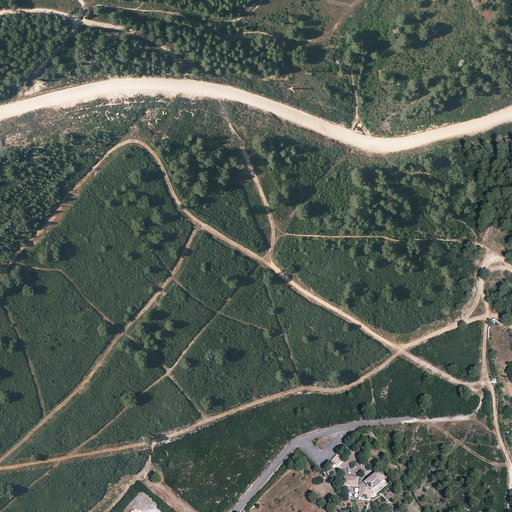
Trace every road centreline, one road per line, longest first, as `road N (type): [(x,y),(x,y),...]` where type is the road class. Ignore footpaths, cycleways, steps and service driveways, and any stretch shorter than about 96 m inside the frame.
road 1 (track): [(511,268),(494,250),(455,235),(277,231),(267,258),(179,360),(3,511)]
road 2 (track): [(0,272),(101,158),(117,144),(140,141),(182,211),(401,350)]
road 3 (primary): [(0,110),(119,85),(179,88),(233,95),(391,143),(511,115)]
road 4 (track): [(401,350),(347,386),(302,388),(149,443),(0,469)]
road 5 (track): [(0,460),(79,386),(179,267),(200,222)]
road 6 (track): [(186,72),(156,39),(43,12),(0,12)]
road 7 (residential): [(235,511),(298,441),(405,419)]
road 8 (track): [(486,314),(485,375),(511,469),(509,511)]
